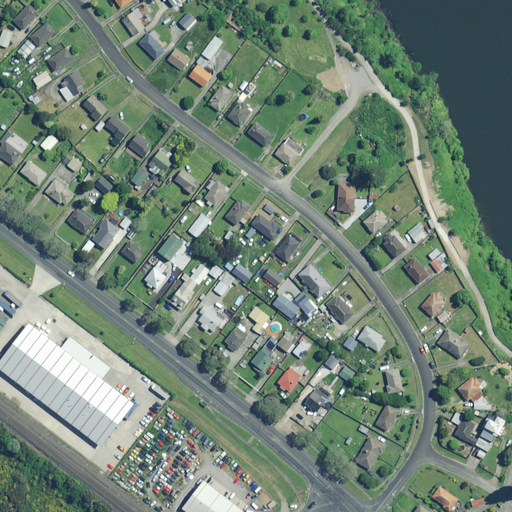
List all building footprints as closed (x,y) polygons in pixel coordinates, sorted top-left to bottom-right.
[(132,0),(114,0),(121,8),(132,0)] [(39,13),(30,4),(14,21),(23,30),(39,13)] [(142,16),(137,9),(122,20),(133,36),(145,28),(138,19),(142,16)] [(56,33),(47,22),(30,37),(39,48),(56,33)] [(13,32),(4,29),(0,39),(0,45),(7,48),(13,32)] [(165,50),(148,33),(139,42),(155,60),(165,50)] [(223,42),(215,36),(202,54),(210,60),(223,42)] [(177,43),(170,37),(165,42),(168,45),(164,49),(168,53),(177,43)] [(36,46),(29,39),(18,51),(25,58),(36,46)] [(75,59),(68,47),(47,60),(55,72),(75,59)] [(190,59),(176,49),(168,60),(182,71),(190,59)] [(212,76),(197,65),(189,77),(204,87),(212,76)] [(87,88),(76,72),(60,83),(63,88),(60,90),(67,101),(87,88)] [(50,81),(45,73),(33,80),(38,88),(50,81)] [(233,94),(222,85),(208,104),(219,112),(233,94)] [(108,111),(92,95),(83,105),(93,114),(91,115),(97,122),(108,111)] [(41,101),(37,96),(32,100),(36,105),(41,101)] [(251,111),(238,102),(227,117),(240,126),(251,111)] [(46,124),(37,116),(34,120),(42,128),(46,124)] [(130,129),(114,116),(105,126),(115,134),(114,136),(121,141),(130,129)] [(105,125),(101,121),(95,128),(99,132),(105,125)] [(273,136),(255,122),(247,133),(266,147),(273,136)] [(149,142),(138,133),(128,145),(130,147),(127,151),(131,154),(134,150),(144,158),(151,149),(147,145),(149,142)] [(58,141),(51,134),(41,145),(48,152),(58,141)] [(0,156),(12,166),(13,164),(17,167),(21,163),(17,160),(24,151),(8,138),(2,146),(0,143),(0,156)] [(299,156),(283,144),(275,154),(290,167),(299,156)] [(173,155),(169,151),(165,156),(160,151),(149,165),(152,167),(150,170),(156,175),(157,173),(162,176),(173,162),(170,159),(173,155)] [(81,164),(74,158),(68,166),(75,172),(81,164)] [(47,175),(30,161),(21,172),(38,186),(47,175)] [(201,183),(183,169),(174,180),(192,194),(201,183)] [(147,176),(139,170),(131,181),(140,187),(147,176)] [(89,172),(82,181),(86,184),(93,175),(89,172)] [(113,187),(102,177),(95,185),(106,195),(113,187)] [(74,195),(55,180),(46,193),(65,207),(74,195)] [(216,183),(212,180),(207,187),(211,190),(205,198),(208,201),(207,203),(211,206),(213,204),(216,206),(228,189),(217,181),(216,183)] [(354,212),(355,184),(339,183),(338,210),(344,210),(344,212),(354,212)] [(250,208),(240,200),(226,217),(236,225),(250,208)] [(275,210),(268,204),(264,209),(271,215),(275,210)] [(86,214),(78,208),(68,222),(85,235),(93,223),(84,216),(86,214)] [(379,208),(362,222),(373,235),(390,221),(379,208)] [(119,215),(115,212),(110,217),(114,221),(119,215)] [(210,220),(202,214),(189,232),(197,238),(210,220)] [(272,223),(259,214),(251,225),(273,241),(283,227),(275,220),(272,223)] [(132,222),(126,217),(120,225),(125,229),(132,222)] [(116,235),(104,225),(91,242),(94,244),(96,242),(105,249),(116,235)] [(426,235),(420,227),(410,235),(416,243),(426,235)] [(235,232),(230,229),(225,238),(230,241),(235,232)] [(393,237),(390,233),(383,238),(387,242),(383,244),(395,258),(406,249),(394,236),(393,237)] [(183,244),(172,235),(159,253),(170,261),(183,244)] [(297,249),(300,244),(289,236),(276,253),(279,256),(277,259),(281,263),(284,260),(287,262),(291,256),(297,261),(303,254),(297,249)] [(144,253),(129,242),(121,252),(136,263),(144,253)] [(223,248),(216,243),(212,249),(219,254),(223,248)] [(440,253),(437,249),(434,251),(432,247),(428,250),(431,253),(429,255),(432,260),(440,253)] [(429,275),(414,258),(404,267),(419,284),(429,275)] [(443,269),(437,260),(431,264),(438,273),(443,269)] [(167,267),(160,261),(143,282),(151,288),(153,286),(157,289),(167,277),(162,273),(167,267)] [(192,272),(194,273),(190,278),(184,273),(181,278),(186,281),(170,302),(181,311),(195,293),(192,291),(198,283),(199,285),(210,271),(199,263),(192,272)] [(331,287),(311,264),(298,275),(319,298),(331,287)] [(222,271),(215,266),(209,273),(216,279),(222,271)] [(274,285),(278,288),(284,280),(269,269),(263,276),(274,285)] [(227,273),(213,290),(221,296),(235,279),(227,273)] [(441,300),(443,298),(437,293),(435,295),(433,293),(421,307),(433,317),(445,303),(441,300)] [(273,305),(291,319),(297,323),(301,318),(295,314),(299,309),(281,294),(273,305)] [(354,314),(337,295),(327,305),(343,323),(354,314)] [(315,309),(308,301),(300,307),(310,318),(312,315),(310,313),(315,309)] [(202,324),(201,326),(206,331),(209,328),(213,332),(223,321),(215,315),(218,311),(211,305),(209,308),(205,304),(199,312),(203,315),(198,321),(202,324)] [(269,317),(256,307),(249,316),(258,322),(253,329),(261,335),(269,324),(266,322),(269,317)] [(450,317),(446,311),(437,317),(441,323),(450,317)] [(229,345),(227,347),(233,351),(235,349),(237,351),(248,336),(243,332),(245,328),(240,324),(225,342),(229,345)] [(60,348),(29,325),(0,362),(0,373),(99,449),(134,405),(102,380),(110,367),(70,335),(60,348)] [(387,340),(366,326),(358,339),(378,352),(387,340)] [(471,345),(448,329),(438,344),(460,359),(471,345)] [(297,340),(287,332),(277,345),(286,352),(297,340)] [(357,342),(349,337),(344,345),(352,350),(357,342)] [(311,346),(304,339),(293,352),(301,359),(311,346)] [(273,352),(265,346),(252,362),(257,366),(254,369),(261,374),(273,360),(269,357),(273,352)] [(302,377),(290,368),(276,385),(284,391),(286,389),(290,392),(302,377)] [(403,391),(398,369),(385,371),(388,386),(386,386),(388,394),(403,391)] [(473,404),(478,410),(491,411),(492,404),(489,404),(483,396),(484,395),(481,391),(487,385),(479,375),(474,379),(472,377),(457,389),(467,401),(471,399),(474,403),(473,404)] [(324,394),(316,388),(304,405),(315,414),(326,400),(321,397),(324,394)] [(399,411),(387,405),(376,425),(388,431),(399,411)] [(463,416),(456,412),(452,421),(460,425),(455,435),(475,445),(478,440),(470,435),(475,424),(462,417),(463,416)] [(497,434),(498,435),(502,428),(506,421),(498,417),(495,422),(487,418),(482,429),(484,430),(481,437),(493,443),(497,434)] [(369,430),(361,425),(358,430),(366,434),(369,430)] [(384,445),(370,437),(356,462),(369,470),(384,445)] [(201,480),(178,511),(179,511),(243,511),(244,510),(201,480)] [(449,511),(458,500),(446,491),(447,489),(440,484),(432,497),(444,506),(443,507),(449,511)] [(484,504),(482,499),(471,502),(472,507),(484,504)]
